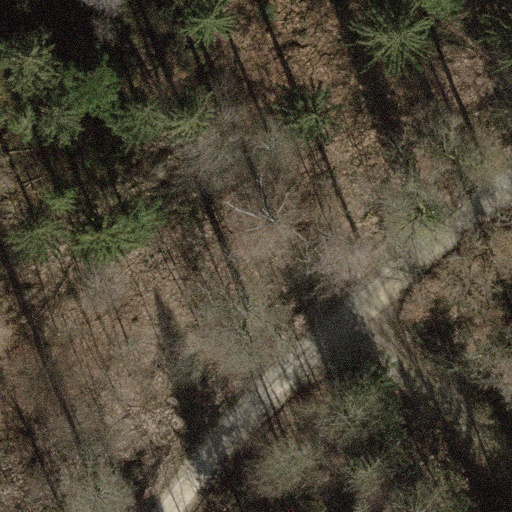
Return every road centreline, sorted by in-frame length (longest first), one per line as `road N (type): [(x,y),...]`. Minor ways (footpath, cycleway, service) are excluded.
road 1 (track): [(511,180),(148,511)]
road 2 (track): [(511,459),(463,389),(346,325)]
